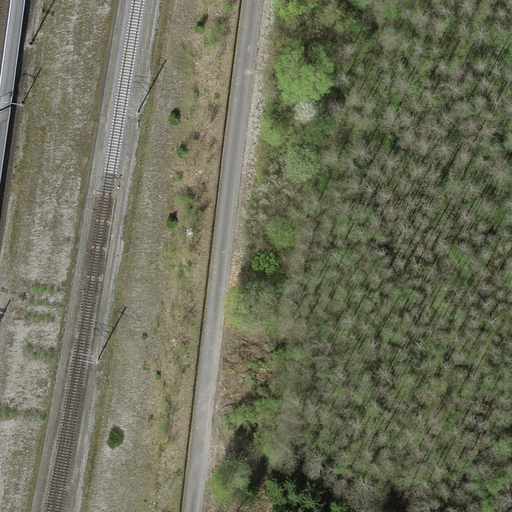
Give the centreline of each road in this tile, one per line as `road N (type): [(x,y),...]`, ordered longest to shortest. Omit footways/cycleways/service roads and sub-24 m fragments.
road 1 (track): [(254,0),(192,511)]
road 2 (track): [(399,511),(200,447)]
